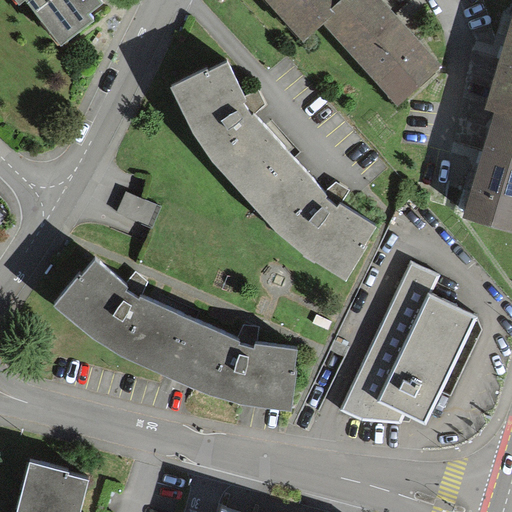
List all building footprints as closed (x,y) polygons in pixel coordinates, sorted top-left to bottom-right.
[(15,0),(19,4),(24,0),(27,0),(60,44),(94,19),(89,12),(103,2),(101,0),(15,0)] [(330,9),(339,0),(264,0),(304,43),(323,25),(335,14),(330,9)] [(403,24),(381,0),(339,0),(330,9),(335,14),(323,25),(397,107),(442,67),(403,24)] [(486,110),(495,112),(511,117),(511,20),(502,53),(486,110)] [(366,245),(377,227),(340,203),(338,207),(331,202),(326,198),(328,196),(325,192),(255,113),(253,115),(248,109),(244,102),(245,96),(228,62),(209,71),(208,69),(171,88),(194,133),(214,162),(277,233),(310,257),(346,281),(368,247),(366,245)] [(245,96),(244,102),(248,109),(253,115),(255,113),(265,104),(259,90),(245,96)] [(511,117),(495,112),(481,159),(463,220),(511,233),(511,117)] [(349,191),(336,182),(325,192),(328,196),(326,198),(331,202),(338,207),(340,203),(349,191)] [(162,206),(126,191),(117,212),(153,227),(162,206)] [(125,284),(95,260),(82,277),(80,276),(54,307),(91,338),(121,356),(163,375),(207,395),(240,404),(291,411),(298,350),(257,344),(255,344),(255,348),(244,346),(239,345),(240,341),(141,297),(140,296),(138,299),(130,294),(126,292),(129,287),(125,284)] [(437,274),(411,261),(340,408),(362,419),(400,422),(405,412),(426,421),(477,313),(429,290),(437,274)] [(125,284),(129,287),(126,292),(130,294),(138,299),(140,296),(141,297),(148,281),(136,271),(125,284)] [(259,326),(244,324),(240,341),(239,345),(244,346),(255,348),(255,344),(257,344),(259,326)] [(69,472),(30,461),(17,508),(16,511),(80,511),(89,481),(69,476),(69,472)]
